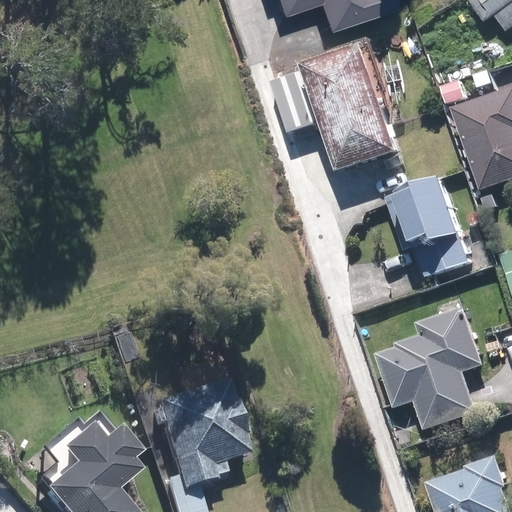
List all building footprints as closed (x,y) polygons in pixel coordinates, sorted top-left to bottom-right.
[(276,0),(282,19),(319,7),(327,33),(374,18),(368,0),(276,0)] [(511,0),(470,0),(487,22),(483,25),(496,42),(511,29),(511,0)] [(481,23),(465,4),(432,33),(448,52),(481,23)] [(415,140),(385,42),(322,61),(352,160),(415,140)] [(486,42),(463,48),(469,73),(492,67),(486,42)] [(454,54),(434,60),(441,85),(461,79),(454,54)] [(511,87),(465,105),(494,181),(511,174),(511,87)] [(451,183),(413,194),(436,270),(474,259),(451,183)] [(438,331),(390,350),(411,402),(423,398),(433,423),(484,403),(470,369),(498,358),(477,307),(435,324),(438,331)] [(228,380),(160,404),(189,487),(257,463),(228,380)] [(96,414),(33,466),(71,511),(139,511),(120,489),(144,470),(96,414)] [(511,511),(511,485),(500,454),(437,479),(450,511),(511,511)]
